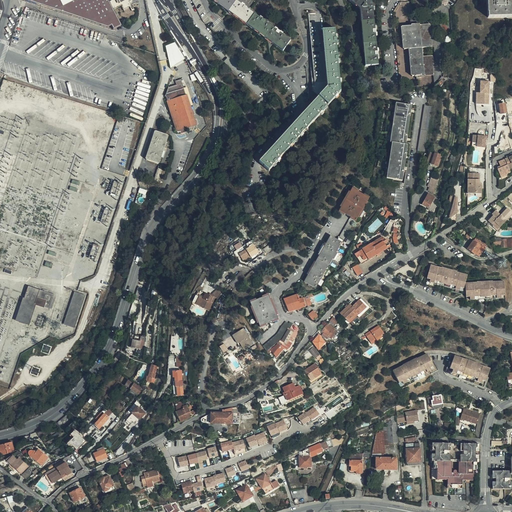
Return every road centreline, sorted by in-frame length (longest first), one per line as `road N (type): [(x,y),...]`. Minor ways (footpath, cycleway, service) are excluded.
road 1 (tertiary): [(165,0),(215,92),(215,146),(149,232),(95,374),(44,420),(0,436)]
road 2 (residential): [(40,511),(68,484),(246,400),(281,373),(313,330)]
road 3 (unclassified): [(153,0),(163,82),(97,279),(79,284)]
road 4 (unknown): [(15,56),(132,94),(132,73),(121,62),(42,34),(26,38)]
road 5 (residential): [(202,0),(277,71),(294,69),(306,54),(292,0)]
road 6 (track): [(93,283),(75,338),(35,359),(0,399)]
road 7 (residential): [(414,251),(406,199),(421,100)]
road 8 (residential): [(313,330),(284,316),(277,295),(340,220)]
